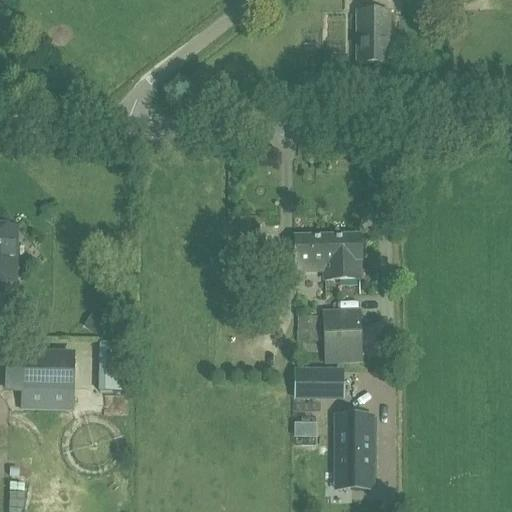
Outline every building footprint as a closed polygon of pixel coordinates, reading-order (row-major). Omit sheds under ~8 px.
[(387,63),(388,11),(357,11),(357,63),(387,63)] [(344,54),(326,54),(326,64),(343,65),(344,54)] [(0,227),(0,281),(15,282),(16,227),(0,227)] [(358,259),(360,259),(359,236),(293,238),(294,272),(324,271),(324,280),(359,279),(358,259)] [(274,269),(279,268),(278,254),(256,253),(258,318),(276,318),(274,269)] [(326,364),(364,360),(361,312),(323,314),(326,364)] [(98,337),(107,324),(92,313),(83,327),(98,337)] [(297,317),(297,341),(319,341),(319,316),(297,317)] [(7,354),(6,390),(6,394),(21,394),(21,412),(71,413),(72,356),(7,354)] [(319,399),(319,373),(295,373),(295,399),(319,399)] [(336,418),(336,473),(351,473),(351,492),(371,491),(371,418),(336,418)] [(315,426),(295,426),(295,437),(315,437),(315,426)] [(316,477),(316,457),(301,457),(301,477),(316,477)] [(15,479),(17,501),(30,500),(29,478),(15,479)]
